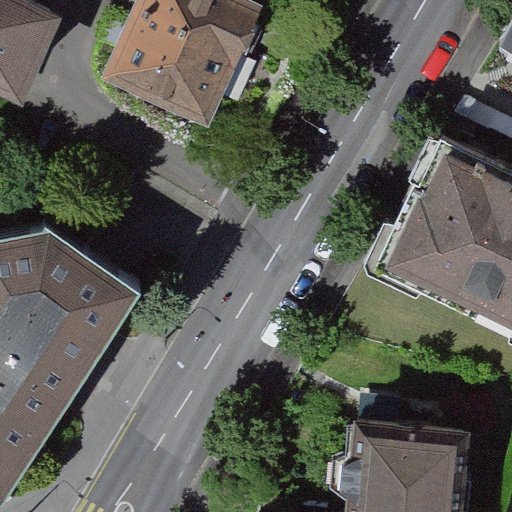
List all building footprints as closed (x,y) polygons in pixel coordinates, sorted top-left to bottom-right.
[(209,135),(264,12),(237,0),(140,0),(102,87),(209,135)] [(0,70),(23,80),(48,23),(26,14),(0,2),(0,70)] [(511,26),(501,45),(511,51),(511,26)] [(511,183),(424,143),(371,258),(511,322),(511,183)] [(0,481),(121,305),(78,277),(74,283),(25,251),(0,257),(0,481)] [(462,511),(468,443),(373,436),(367,511),(462,511)]
